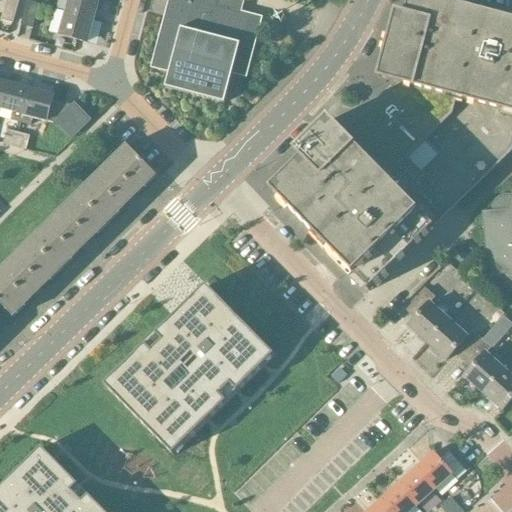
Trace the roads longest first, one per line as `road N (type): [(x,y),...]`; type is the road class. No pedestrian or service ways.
road 1 (tertiary): [(0,394),(212,185)]
road 2 (tertiary): [(212,185),(311,86),(368,0)]
road 3 (tertiary): [(352,327),(212,185)]
road 4 (residential): [(270,511),(402,379)]
road 5 (residential): [(460,218),(352,327)]
road 6 (residential): [(212,185),(106,83)]
road 7 (tertiary): [(511,468),(402,379)]
